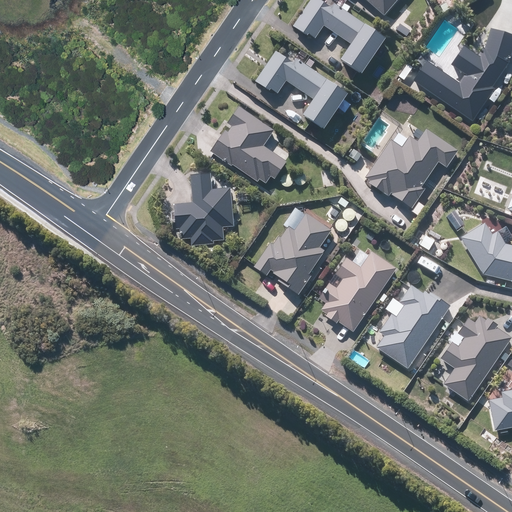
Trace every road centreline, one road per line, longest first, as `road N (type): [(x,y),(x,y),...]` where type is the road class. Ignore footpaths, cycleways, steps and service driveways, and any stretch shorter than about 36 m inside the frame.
road 1 (tertiary): [(507,511),(97,228)]
road 2 (residential): [(97,228),(252,0)]
road 3 (track): [(79,22),(183,101)]
